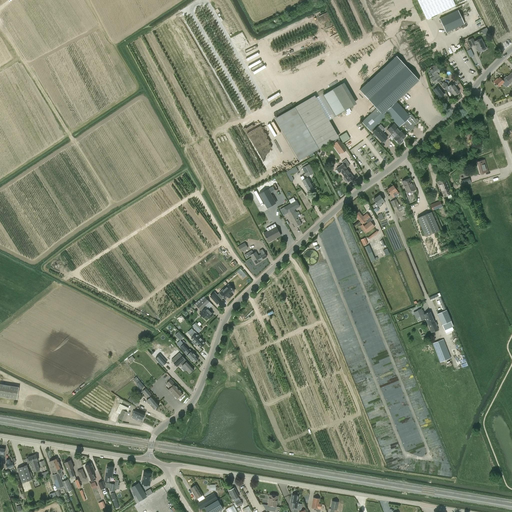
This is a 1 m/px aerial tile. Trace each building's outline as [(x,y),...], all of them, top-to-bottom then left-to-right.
[(455,6),(452,0),(417,0),(426,19),(455,6)] [(457,10),(439,19),(446,33),(464,24),(457,10)] [(473,38),(467,40),(470,47),(475,45),(478,52),(481,51),(482,52),(485,50),(485,49),(486,49),(481,39),(474,42),(473,38)] [(396,56),(359,90),(374,106),(369,111),(371,113),(362,122),(370,131),(370,130),(373,128),(387,114),(399,127),(402,124),(408,131),(416,124),(418,122),(409,112),(407,114),(403,109),(396,102),(396,101),(400,97),(419,80),(396,56)] [(433,76),(438,83),(442,80),(441,78),(443,76),(442,74),(444,73),(437,63),(432,66),(427,68),(433,76)] [(497,78),(493,82),(498,87),(502,84),(504,82),(505,83),(508,85),(510,83),(511,82),(511,72),(507,77),(506,76),(502,80),(499,77),(498,79),(497,78)] [(336,115),(356,104),(356,103),(346,86),(344,82),(324,94),(336,115)] [(440,84),(444,88),(447,93),(449,92),(451,94),(452,93),(454,96),(455,95),(456,95),(458,94),(458,93),(459,92),(453,84),(452,86),(451,84),(449,86),(448,85),(446,82),(445,83),(444,82),(442,83),(441,82),(439,83),(440,84)] [(437,86),(433,90),(439,98),(444,95),(437,86)] [(339,137),(315,95),(295,106),(275,118),(299,160),(319,148),(339,137)] [(511,105),(503,108),(509,128),(511,127),(511,105)] [(387,130),(394,138),(399,144),(402,141),(401,140),(405,137),(394,124),(387,130)] [(372,132),(378,138),(383,134),(382,132),(385,130),(380,125),(372,132)] [(346,132),(339,136),(343,142),(350,138),(346,132)] [(346,150),(339,140),(334,143),(341,153),(344,151),(346,150)] [(353,178),(346,168),(350,165),(345,159),(341,162),(343,164),(336,169),(339,173),(341,172),(345,178),(344,179),(344,180),(345,181),(346,181),(347,180),(348,182),(353,178)] [(488,172),(484,160),(477,162),(480,174),(488,172)] [(302,168),(307,177),(314,173),(309,164),(302,168)] [(293,168),(285,172),(288,177),(291,175),(295,173),(293,168)] [(308,179),(307,178),(302,181),(308,192),(314,189),(310,182),(310,181),(309,179),(308,179)] [(402,181),(407,193),(416,189),(413,183),(412,184),(410,178),(402,181)] [(438,181),(443,194),(444,197),(451,194),(445,178),(438,181)] [(391,194),(393,197),(399,193),(393,185),(387,190),(390,195),(391,194)] [(276,203),(275,202),(270,193),(268,189),(265,190),(259,194),(267,208),(270,206),(276,203)] [(379,207),(382,205),(380,203),(384,201),(379,195),(373,199),(377,205),(378,205),(379,207)] [(396,199),(390,202),(393,207),(395,212),(406,208),(405,205),(399,207),(396,199)] [(283,215),(287,213),(295,228),(301,224),(298,219),(299,218),(294,210),(300,207),(296,200),(287,205),(280,209),(283,215)] [(432,211),(442,207),(440,201),(430,205),(432,211)] [(359,212),(355,215),(362,224),(364,226),(368,232),(374,227),(370,221),(372,220),(370,218),(367,213),(363,217),(359,212)] [(439,230),(431,212),(417,218),(425,236),(439,230)] [(263,233),(268,243),(281,236),(276,227),(263,233)] [(369,245),(365,247),(371,262),(375,260),(369,245)] [(267,257),(263,251),(262,249),(259,251),(261,254),(258,255),(256,252),(253,253),(251,250),(248,252),(250,255),(255,264),(261,261),(261,260),(267,257)] [(210,296),(217,304),(221,300),(220,299),(223,297),(225,299),(227,296),(229,298),(233,294),(232,293),(234,291),(229,285),(220,293),(217,295),(214,292),(210,296)] [(209,302),(205,297),(196,306),(202,311),(199,313),(204,318),(207,316),(209,318),(213,314),(205,306),(209,302)] [(438,330),(436,326),(437,326),(436,322),(435,322),(430,311),(423,314),(421,308),(417,310),(421,320),(425,319),(431,333),(438,330)] [(442,325),(444,330),(453,326),(451,321),(446,310),(437,314),(442,325)] [(181,315),(177,318),(180,323),(185,319),(181,315)] [(194,330),(190,335),(191,337),(191,338),(193,340),(192,342),(196,346),(197,345),(200,348),(205,343),(198,336),(199,335),(194,330)] [(183,338),(178,332),(175,335),(180,341),(183,338)] [(440,362),(444,361),(451,358),(443,339),(432,343),(440,362)] [(178,345),(180,347),(185,353),(194,362),(198,358),(192,351),(190,349),(189,350),(184,344),(182,342),(178,345)] [(194,369),(182,355),(174,363),(177,367),(182,362),(183,364),(182,365),(189,373),(194,369)] [(144,386),(136,377),(134,379),(137,383),(136,384),(141,389),(144,386)] [(170,379),(166,383),(170,388),(168,390),(171,392),(177,399),(183,393),(177,387),(177,386),(175,383),(170,379)] [(0,396),(17,399),(19,387),(0,383),(0,396)] [(159,405),(152,396),(152,395),(146,388),(142,391),(149,399),(146,401),(154,409),(159,405)] [(119,404),(116,412),(120,414),(118,417),(118,418),(123,420),(127,412),(123,410),(124,406),(119,404)] [(135,410),(132,418),(137,420),(138,418),(142,420),(145,414),(135,410)] [(28,458),(26,459),(28,463),(30,462),(30,463),(31,463),(33,471),(38,470),(37,468),(39,467),(37,461),(38,461),(36,454),(28,457),(28,458)] [(57,458),(53,460),(60,476),(63,475),(60,468),(61,468),(57,458)] [(60,476),(53,460),(49,461),(52,467),(51,468),(52,471),(53,471),(55,475),(52,476),(57,488),(64,486),(63,483),(60,476)] [(67,470),(68,470),(70,477),(75,475),(72,468),(73,468),(70,460),(64,463),(67,470)] [(91,463),(85,466),(88,474),(91,481),(96,479),(93,473),(95,472),(91,463)] [(32,480),(27,465),(17,468),(22,483),(32,480)] [(107,466),(105,475),(104,482),(106,482),(109,483),(110,476),(112,476),(114,467),(107,466)] [(82,469),(77,471),(81,481),(86,479),(82,469)] [(152,473),(143,472),(141,484),(144,484),(144,486),(147,486),(147,485),(150,485),(152,473)] [(68,479),(62,481),(66,492),(72,489),(68,479)] [(109,483),(106,482),(105,485),(106,487),(110,488),(110,491),(114,491),(114,488),(115,484),(109,483)] [(138,483),(131,487),(138,499),(145,494),(138,483)] [(197,498),(199,502),(204,499),(202,495),(196,485),(190,488),(196,498),(197,498)] [(237,507),(243,504),(241,500),(240,500),(238,497),(239,496),(235,488),(228,491),(232,499),(233,501),(234,501),(235,503),(237,507)] [(204,499),(199,502),(197,503),(200,509),(217,499),(214,493),(204,499)] [(268,505),(263,504),(266,510),(275,511),(276,507),(277,496),(275,495),(272,494),(271,495),(269,494),(269,496),(268,496),(268,499),(268,500),(268,505)] [(295,503),(294,507),(293,511),(295,511),(297,511),(298,510),(300,510),(301,504),(298,503),(299,499),(298,498),(299,495),(292,494),(291,502),(295,503)] [(321,504),(318,504),(319,499),(313,498),(311,508),(320,509),(321,504)] [(207,511),(217,511),(223,509),(218,500),(213,503),(205,508),(207,511)] [(333,511),(334,509),(337,510),(338,502),(332,501),(330,509),(329,509),(328,511),(333,511)]
